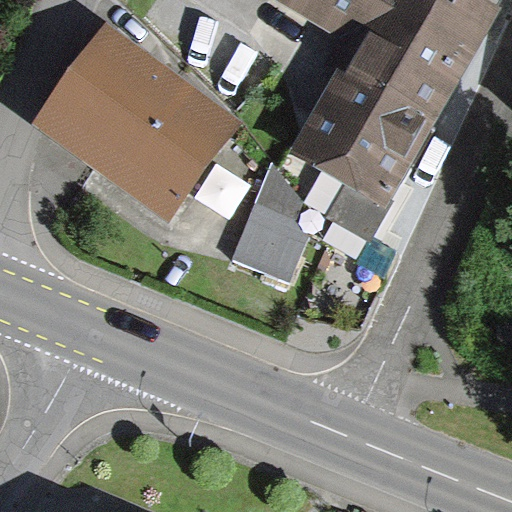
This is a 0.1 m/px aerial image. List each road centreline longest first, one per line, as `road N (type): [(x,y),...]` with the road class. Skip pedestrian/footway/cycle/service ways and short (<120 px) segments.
road 1 (residential): [(350,437),(511,78)]
road 2 (tertiary): [(97,334),(350,437)]
road 3 (residential): [(0,482),(97,334)]
road 4 (tertiary): [(350,437),(511,504)]
road 5 (residential): [(0,146),(56,0)]
